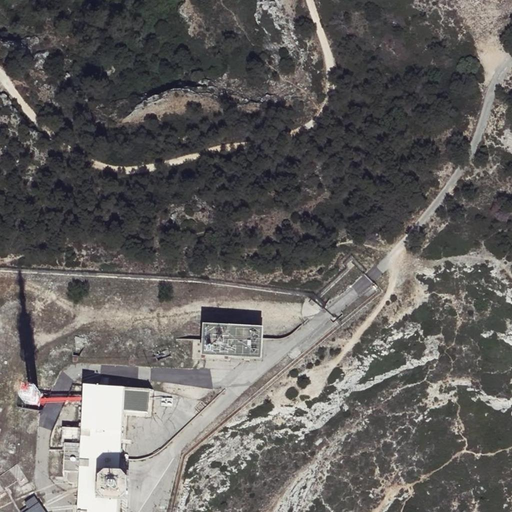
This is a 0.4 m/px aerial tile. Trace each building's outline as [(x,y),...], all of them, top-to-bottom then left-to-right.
[(269,327),(209,323),(207,354),(268,357),(269,327)] [(126,511),(132,413),(158,415),(159,390),(92,386),(89,430),(88,445),(86,485),(83,511),(126,511)] [(89,430),(73,429),(72,444),(74,444),(88,445),(89,430)] [(86,485),(88,445),(74,444),(73,473),(77,473),(77,482),(79,484),(82,485),(86,485)] [(54,511),(43,495),(33,502),(35,505),(27,510),(28,511),(54,511)]
